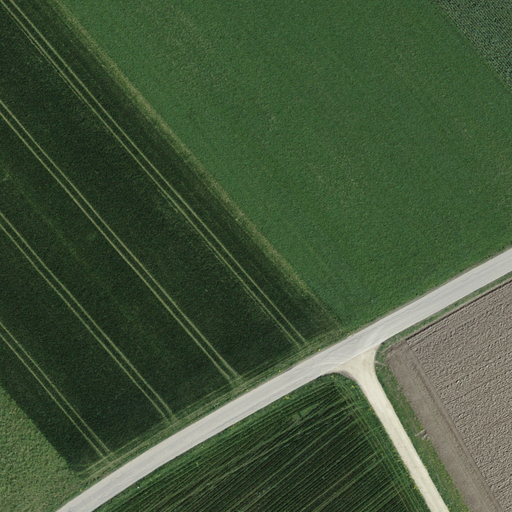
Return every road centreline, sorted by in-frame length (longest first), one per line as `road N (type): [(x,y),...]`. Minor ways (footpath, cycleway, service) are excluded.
road 1 (unclassified): [(66,511),(151,454),(511,258)]
road 2 (track): [(350,348),(441,511)]
